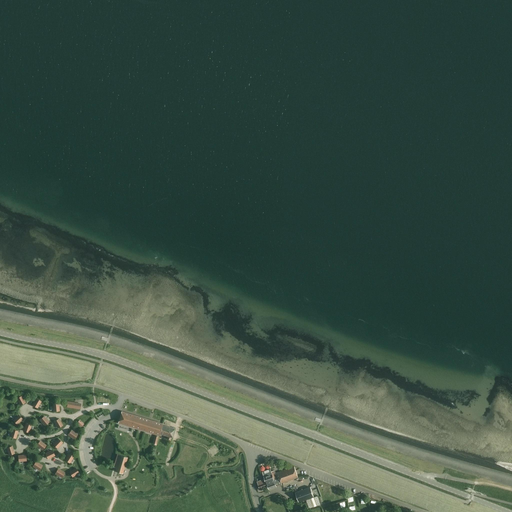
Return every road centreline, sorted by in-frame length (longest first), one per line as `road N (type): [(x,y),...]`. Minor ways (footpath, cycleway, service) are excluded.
road 1 (tertiary): [(506,511),(109,358),(0,333)]
road 2 (unclassified): [(250,464),(238,440),(122,394),(0,377)]
road 3 (unclassified): [(250,464),(267,453),(422,511)]
